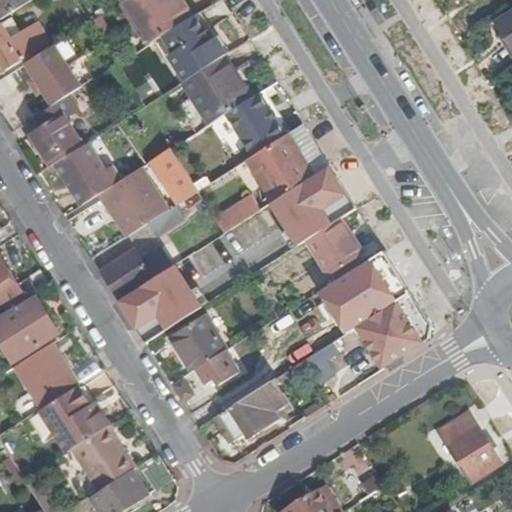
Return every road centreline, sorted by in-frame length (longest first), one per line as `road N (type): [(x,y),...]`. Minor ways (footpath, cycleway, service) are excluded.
road 1 (residential): [(259,0),(478,344)]
road 2 (residential): [(0,159),(217,503)]
road 3 (tertiary): [(509,278),(331,0)]
road 4 (residential): [(478,344),(217,503)]
road 5 (residential): [(511,177),(396,0)]
